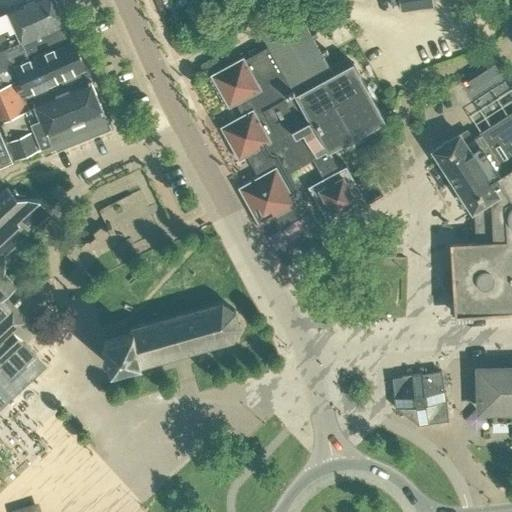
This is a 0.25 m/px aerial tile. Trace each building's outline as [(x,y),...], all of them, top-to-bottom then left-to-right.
[(8,11),(11,18),(0,23),(0,71),(13,66),(5,49),(21,41),(28,55),(49,45),(50,47),(69,39),(61,20),(64,19),(60,11),(57,13),(57,12),(57,13),(53,5),(59,2),(58,0),(33,0),(26,0),(26,1),(25,4),(8,11)] [(434,6),(433,0),(410,0),(412,9),(434,6)] [(239,187),(259,225),(279,214),(285,223),(310,209),(289,172),(313,159),(324,178),(309,186),(330,224),(367,204),(346,165),(339,169),(328,150),(384,119),(352,61),(332,72),(322,53),(327,51),(306,12),(263,36),(269,46),(245,59),(243,56),(211,74),(230,108),(237,104),(243,116),(221,128),(239,160),(247,156),(258,177),(239,187)] [(104,109),(93,82),(93,81),(86,65),(85,65),(75,44),(76,43),(74,40),(73,41),(46,53),(45,51),(35,56),(36,57),(16,66),(19,75),(14,77),(10,71),(0,75),(0,165),(14,160),(13,159),(38,149),(39,151),(43,149),(42,147),(53,143),(54,146),(53,146),(53,147),(110,124),(112,130),(113,129),(104,109)] [(488,67),(493,76),(500,72),(494,63),(488,67)] [(493,76),(488,67),(481,72),(487,80),(493,76)] [(474,76),(480,85),(487,80),(481,72),(474,76)] [(480,85),(474,76),(467,81),(473,89),(480,85)] [(433,150),(449,175),(448,176),(455,187),(456,186),(472,210),(473,211),(474,211),(475,229),(476,242),(470,242),(452,243),(453,272),(452,272),(451,272),(450,273),(449,274),(448,275),(448,276),(447,277),(447,278),(447,279),(447,280),(447,281),(448,282),(448,283),(449,284),(450,284),(450,285),(451,285),(452,286),(453,286),(454,286),(455,291),(455,300),(456,314),(511,311),(511,111),(472,137),(467,129),(460,134),(460,133),(459,133),(449,140),(447,138),(443,141),(444,143),(439,146),(433,150)] [(0,376),(8,376),(22,365),(36,352),(25,342),(36,332),(37,307),(5,272),(6,253),(51,211),(40,199),(18,198),(8,186),(0,193),(0,376)] [(101,226),(93,233),(97,239),(100,243),(105,245),(108,240),(112,238),(108,229),(106,230),(101,226)] [(86,242),(74,253),(82,261),(89,254),(90,255),(95,251),(90,245),(91,244),(89,242),(86,242)] [(130,328),(131,332),(105,339),(113,369),(139,362),(140,366),(235,339),(241,325),(236,309),(222,301),(130,328)] [(492,422),(511,421),(511,369),(480,370),(480,411),(491,410),(492,422)] [(405,410),(414,417),(417,417),(418,425),(449,420),(442,371),(402,376),(394,388),(396,408),(404,407),(405,410)] [(147,497),(157,483),(149,478),(139,491),(147,497)]
